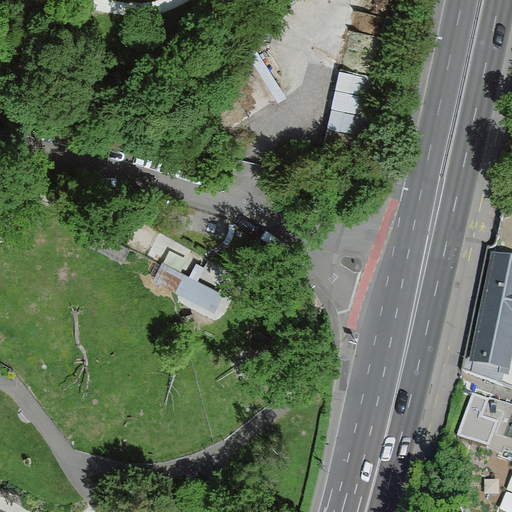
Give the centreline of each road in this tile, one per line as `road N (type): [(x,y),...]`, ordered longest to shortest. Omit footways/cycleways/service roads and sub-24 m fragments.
road 1 (primary): [(406,342),(452,229),(502,0)]
road 2 (unclassified): [(301,230),(233,203),(0,142)]
road 3 (primary): [(460,0),(411,229)]
road 4 (primary): [(406,342),(359,511)]
road 5 (unclassified): [(301,230),(350,293),(406,342)]
